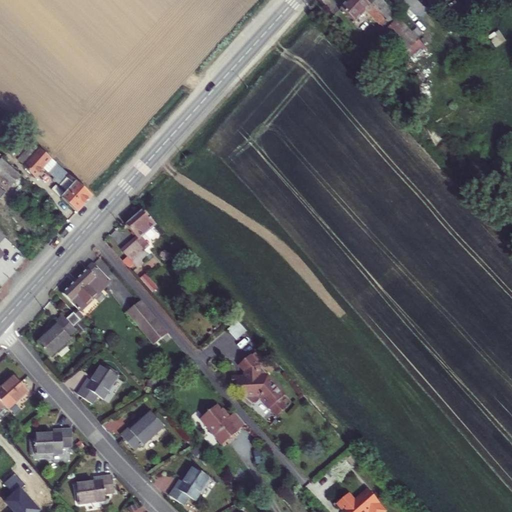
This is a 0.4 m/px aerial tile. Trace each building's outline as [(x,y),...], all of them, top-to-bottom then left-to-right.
[(427,49),(382,0),(365,0),(343,26),(356,41),(375,22),(397,41),(394,43),(413,62),(427,49)] [(94,204),(89,198),(87,197),(88,195),(35,148),(18,166),(37,183),(44,175),(56,185),(55,187),(68,198),(63,205),(79,219),(94,204)] [(0,185),(19,203),(29,192),(10,175),(0,184),(0,185)] [(0,213),(4,217),(13,208),(0,196),(0,213)] [(154,246),(167,234),(154,220),(137,235),(149,249),(134,262),(148,278),(153,273),(151,270),(157,264),(155,261),(162,255),(154,246)] [(3,240),(0,243),(0,279),(12,265),(5,258),(13,250),(3,240)] [(82,316),(108,289),(113,283),(97,268),(66,300),(82,316)] [(141,302),(128,314),(155,345),(168,333),(141,302)] [(72,326),(80,318),(72,311),(65,319),(72,326)] [(65,319),(61,314),(48,327),(50,330),(37,343),(49,357),(70,338),(68,336),(76,329),(72,326),(65,319)] [(246,331),(237,320),(227,329),(236,339),(246,331)] [(288,408),(280,401),(286,396),(275,386),(277,384),(252,356),(240,365),(246,372),(246,378),(239,378),(239,377),(233,378),(234,384),(238,384),(238,390),(244,390),(244,392),(246,392),(246,398),(253,405),(258,404),(261,400),(279,416),(288,408)] [(88,380),(78,395),(93,404),(99,396),(104,399),(117,376),(101,366),(92,381),(88,380)] [(36,401),(22,387),(9,399),(5,396),(0,400),(0,418),(3,422),(11,415),(16,419),(36,401)] [(202,420),(221,444),(229,436),(231,438),(239,431),(239,430),(246,424),(235,412),(230,416),(224,408),(222,410),(218,406),(202,420)] [(165,425),(152,410),(137,423),(135,421),(121,433),(133,446),(141,439),(145,444),(165,425)] [(79,455),(79,439),(59,439),(59,443),(41,443),(42,463),(70,461),(69,456),(79,455)] [(171,493),(187,504),(192,496),(198,500),(215,477),(197,464),(185,481),(182,479),(171,493)] [(123,503),(120,486),(102,488),(102,491),(84,494),(87,511),(102,511),(115,510),(114,505),(123,503)] [(345,511),(385,511),(387,511),(382,505),(383,504),(371,490),(357,501),(352,494),(340,505),(346,511),(345,511)]
